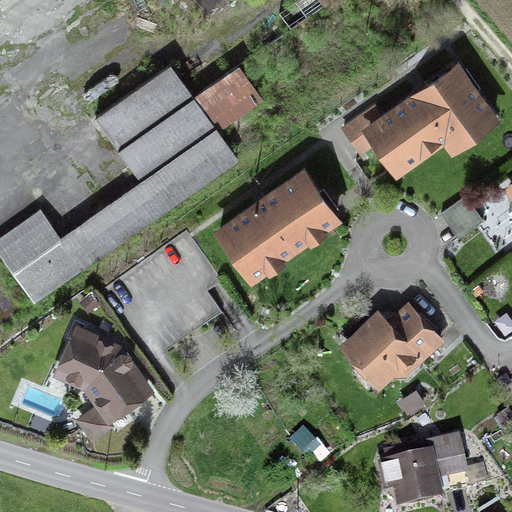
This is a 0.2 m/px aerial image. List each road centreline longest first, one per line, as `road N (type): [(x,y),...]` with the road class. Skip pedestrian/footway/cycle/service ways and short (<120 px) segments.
road 1 (residential): [(138,494),(161,428),(208,377),(394,243)]
road 2 (tertiary): [(0,454),(138,494)]
